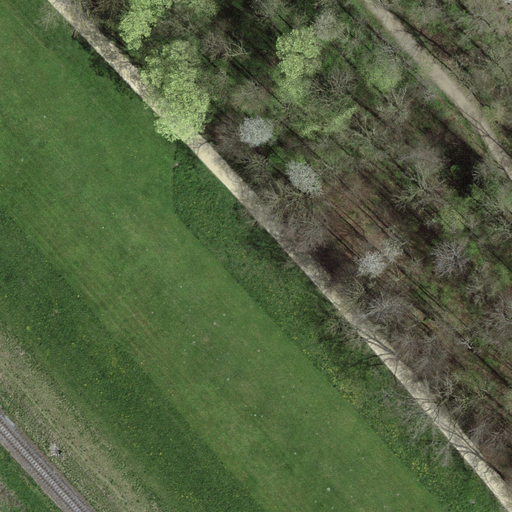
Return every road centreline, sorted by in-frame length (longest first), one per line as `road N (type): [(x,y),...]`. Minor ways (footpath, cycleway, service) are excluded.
road 1 (track): [(59,0),(269,223),(511,501)]
road 2 (track): [(374,0),(511,172)]
